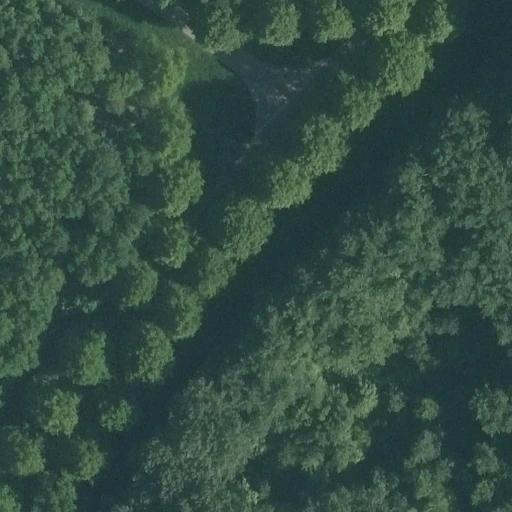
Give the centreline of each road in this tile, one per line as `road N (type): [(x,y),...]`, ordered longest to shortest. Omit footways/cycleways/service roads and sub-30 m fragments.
road 1 (unclassified): [(3,511),(291,109)]
road 2 (unclassified): [(291,109),(149,0)]
road 3 (unclassified): [(291,109),(404,0)]
